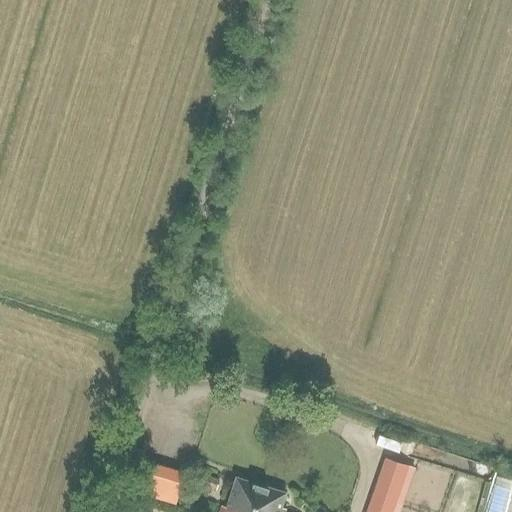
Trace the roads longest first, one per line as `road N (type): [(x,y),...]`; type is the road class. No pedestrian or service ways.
road 1 (unclassified): [(161,362),(271,0)]
road 2 (unknown): [(161,362),(193,384),(250,385),(312,405)]
